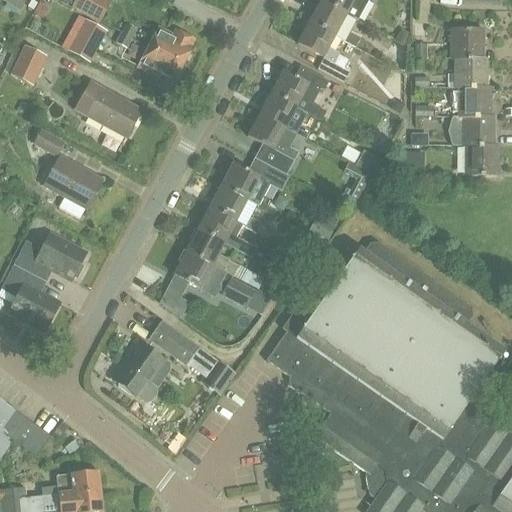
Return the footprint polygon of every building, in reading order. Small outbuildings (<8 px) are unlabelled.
[(5,0),(21,9),(25,0),(5,0)] [(74,0),(72,4),(85,12),(91,0),(74,0)] [(91,0),(85,12),(99,19),(110,0),(109,0),(91,0)] [(320,0),(320,2),(346,16),(358,22),(370,0),(369,0),(320,0)] [(31,1),(27,7),(32,11),(36,5),(37,4),(31,1)] [(320,2),(308,24),(335,38),(346,16),(320,2)] [(48,7),(40,3),(34,15),(41,19),(48,7)] [(67,52),(90,64),(107,33),(85,21),(67,52)] [(317,70),(343,84),(353,68),(347,64),(349,61),(339,56),(339,55),(329,49),(335,38),(308,24),(297,44),(324,59),(317,70)] [(121,34),(132,40),(137,31),(126,25),(121,34)] [(148,48),(183,66),(192,48),(191,48),(195,41),(181,34),(180,37),(159,27),(148,48)] [(451,61),(455,61),(482,61),(482,31),(451,31),(451,61)] [(127,50),(132,40),(121,34),(116,44),(127,50)] [(345,43),(355,48),(360,40),(349,34),(345,43)] [(410,39),(400,34),(394,43),(405,49),(410,39)] [(414,59),(426,59),(427,45),(414,45),(414,59)] [(10,77),(33,87),(47,58),(24,47),(22,51),(16,48),(4,72),(11,75),(10,77)] [(161,74),(175,81),(183,66),(148,48),(138,67),(158,78),(161,74)] [(458,90),(486,90),(486,61),(482,61),(455,61),(455,90),(458,90)] [(281,73),(269,95),(307,115),(321,122),(326,113),(312,105),(320,90),(324,92),(329,83),(300,68),(294,80),(281,73)] [(414,88),(428,88),(427,78),(414,78),(414,88)] [(92,84),(77,111),(127,139),(142,112),(92,84)] [(459,119),(490,119),(490,90),(486,90),(458,90),(459,118),(459,119)] [(258,116),(297,136),(305,141),(310,132),(301,127),(307,115),(269,95),(258,116)] [(394,102),(389,111),(398,116),(403,107),(394,102)] [(415,117),(433,117),(433,107),(415,107),(415,117)] [(247,137),(294,162),(299,153),(290,149),(297,136),(258,116),(247,137)] [(452,148),(466,148),(494,148),(494,119),(490,119),(459,119),(459,118),(453,118),(452,120),(451,120),(448,133),(451,146),(452,146),(452,148)] [(33,146),(56,159),(65,143),(41,130),(33,146)] [(427,147),(427,137),(412,137),(412,146),(427,147)] [(466,148),(466,177),(498,177),(498,147),(494,148),(466,148)] [(355,167),(377,179),(385,165),(363,152),(355,167)] [(403,172),(416,172),(416,153),(403,153),(403,172)] [(59,209),(79,220),(85,210),(87,211),(102,182),(60,158),(44,187),(65,199),(59,209)] [(248,202),(258,208),(269,187),(281,193),(289,178),(254,160),(247,174),(232,166),(220,189),(247,204),(248,202)] [(347,199),(355,203),(370,177),(349,165),(344,174),(357,181),(347,199)] [(220,189),(209,211),(236,224),(247,204),(220,189)] [(355,205),(339,197),(336,203),(351,211),(355,205)] [(209,211),(198,232),(224,247),(225,246),(244,256),(252,261),(257,250),(239,240),(240,240),(238,239),(244,228),(236,224),(209,211)] [(245,229),(256,235),(261,225),(251,219),(245,229)] [(334,230),(316,220),(310,233),(328,242),(334,230)] [(261,225),(256,235),(262,238),(268,229),(261,225)] [(198,232),(186,254),(226,275),(226,274),(234,278),(257,290),(258,291),(264,280),(239,266),(238,267),(229,262),(219,256),(224,247),(198,232)] [(14,267),(41,281),(47,270),(71,282),(73,279),(79,281),(85,269),(79,267),(85,255),(50,237),(40,255),(24,246),(14,267)] [(511,511),(511,428),(499,421),(492,421),(491,423),(488,412),(495,403),(479,392),(503,358),(501,349),(468,326),(473,319),(472,310),(379,245),(369,247),(363,255),(355,256),(322,304),(308,294),(282,332),(286,335),(265,363),(289,380),(289,387),(331,416),(318,434),(317,441),(363,473),(369,472),(371,488),(379,493),(368,510),(367,511),(511,511)] [(186,254),(174,277),(175,277),(189,285),(201,291),(202,290),(210,295),(210,296),(216,299),(219,293),(224,295),(234,278),(226,274),(226,275),(186,254)] [(35,327),(45,332),(59,305),(35,293),(41,281),(14,267),(3,287),(19,296),(9,314),(19,319),(17,323),(33,331),(35,327)] [(244,287),(235,304),(246,310),(255,293),(244,287)] [(255,293),(246,310),(260,317),(270,298),(258,291),(257,290),(255,293)] [(148,341),(185,368),(199,349),(162,322),(148,341)] [(115,383),(148,406),(158,392),(157,391),(170,373),(171,365),(165,361),(164,363),(139,345),(120,371),(123,373),(115,383)] [(205,352),(189,365),(196,373),(212,360),(205,352)] [(201,383),(220,396),(235,375),(216,362),(201,383)] [(0,460),(13,442),(35,457),(49,438),(0,403),(0,460)] [(186,440),(178,435),(167,450),(175,455),(186,440)] [(56,489),(40,491),(41,498),(41,500),(62,498),(62,502),(101,498),(98,473),(71,477),(70,477),(55,479),(56,489)] [(25,488),(0,491),(0,501),(0,504),(27,501),(26,499),(25,488)] [(27,501),(0,504),(1,511),(42,511),(42,510),(41,500),(41,498),(26,499),(27,501)] [(62,498),(41,500),(42,510),(55,509),(54,508),(58,507),(58,511),(102,511),(101,498),(62,502),(62,498)]
